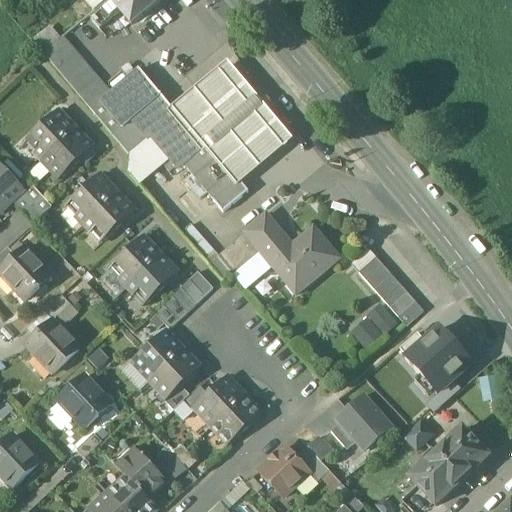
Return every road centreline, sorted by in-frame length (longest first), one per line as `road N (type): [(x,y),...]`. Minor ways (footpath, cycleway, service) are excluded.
road 1 (tertiary): [(511,333),(414,201),(233,0)]
road 2 (residential): [(188,511),(298,409),(227,335)]
